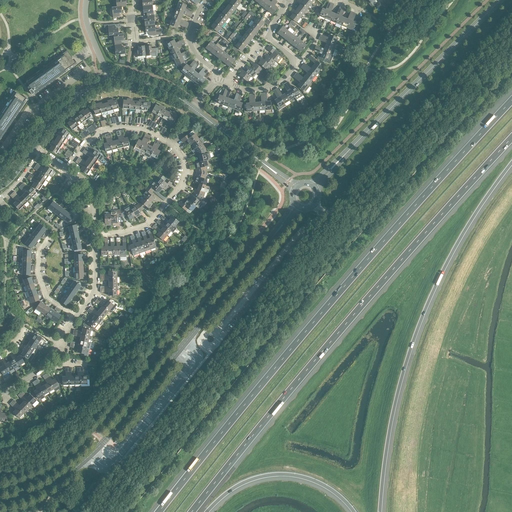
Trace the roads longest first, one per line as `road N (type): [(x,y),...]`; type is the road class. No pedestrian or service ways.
road 1 (motorway): [(511,100),(304,332),(158,511)]
road 2 (motorway): [(191,511),(511,138)]
road 3 (tertiary): [(0,500),(49,485),(94,450),(279,228)]
road 4 (motorway): [(380,511),(394,407),(420,322),(466,226),(511,162)]
road 5 (residential): [(93,232),(146,224),(180,184),(182,158),(146,130),(120,127),(85,143),(66,170)]
road 6 (tertiary): [(335,162),(499,0)]
road 7 (motorway): [(206,511),(237,485),(273,474),(324,485),(354,511)]
